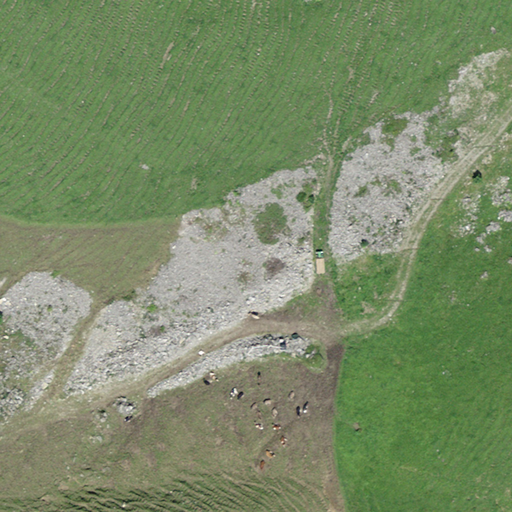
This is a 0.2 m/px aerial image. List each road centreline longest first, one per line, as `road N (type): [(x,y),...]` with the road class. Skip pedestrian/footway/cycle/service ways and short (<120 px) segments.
road 1 (track): [(390,308),(338,331),(257,328),(0,440)]
road 2 (track): [(511,116),(435,199),(390,308)]
